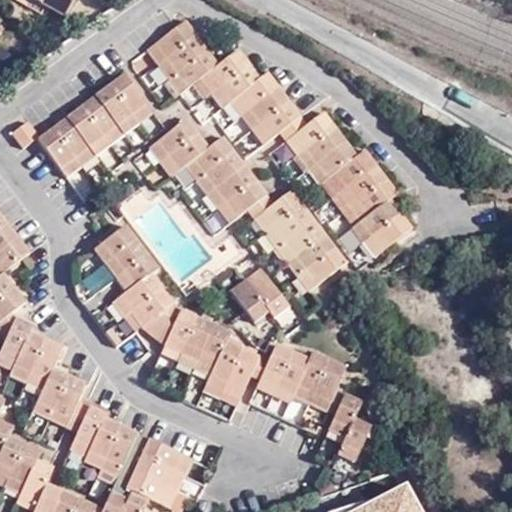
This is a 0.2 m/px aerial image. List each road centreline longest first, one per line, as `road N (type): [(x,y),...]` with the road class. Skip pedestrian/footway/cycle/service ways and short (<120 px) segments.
road 1 (residential): [(173,0),(323,76),(382,131),(441,211)]
road 2 (tertiary): [(511,132),(265,0)]
road 3 (residential): [(0,114),(164,0)]
